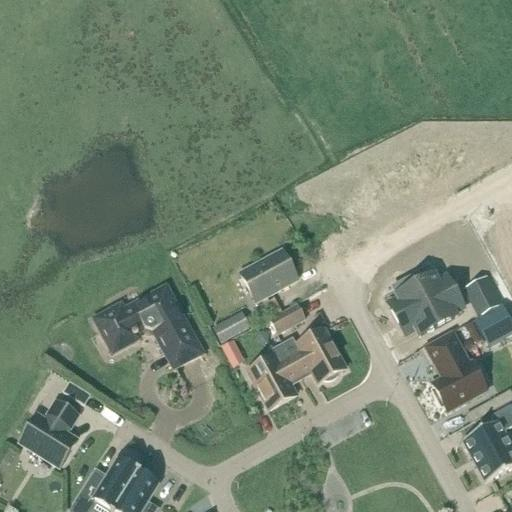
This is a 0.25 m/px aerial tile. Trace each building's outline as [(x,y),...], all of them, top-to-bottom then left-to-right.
[(452,130),(409,154),(425,185),(469,161),(452,130)] [(281,254),(240,277),(255,305),(297,283),(281,254)] [(388,308),(405,338),(424,328),(428,335),(455,320),(453,316),(463,311),(446,281),(437,286),(428,270),(400,285),(407,298),(388,308)] [(465,294),(478,319),(500,307),(487,282),(465,294)] [(120,310),(96,323),(113,355),(138,341),(136,338),(138,337),(137,335),(144,331),(145,333),(152,335),(154,334),(174,371),(201,357),(191,339),(188,341),(174,316),(177,314),(165,292),(123,315),(120,310)] [(277,337),(305,322),(298,308),(269,323),(277,337)] [(488,350),(511,337),(511,330),(503,313),(476,327),(488,350)] [(241,317),(214,331),(221,346),(249,331),(241,317)] [(291,342),(282,347),(299,379),(309,374),(316,387),(322,384),(326,385),(330,384),(334,382),(337,379),(339,375),(344,372),(323,333),(295,349),(291,342)] [(441,383),(431,388),(446,416),(485,395),(470,367),(468,368),(451,338),(425,352),(441,383)] [(239,356),(232,344),(221,350),(228,362),(239,356)] [(299,379),(282,347),(270,353),(274,360),(246,375),(267,414),(295,399),(288,386),(299,379)] [(69,385),(63,396),(83,409),(90,398),(69,385)] [(37,419),(19,447),(59,472),(77,444),(66,437),(77,419),(55,405),(44,423),(37,419)] [(486,486),(511,471),(511,450),(503,435),(511,429),(511,407),(490,420),(494,427),(463,444),(486,486)] [(105,511),(114,511),(140,472),(125,462),(122,466),(117,462),(104,483),(94,477),(72,511),(91,511),(95,505),(105,511)] [(155,481),(140,472),(114,511),(150,511),(145,508),(158,488),(153,485),(155,481)]
